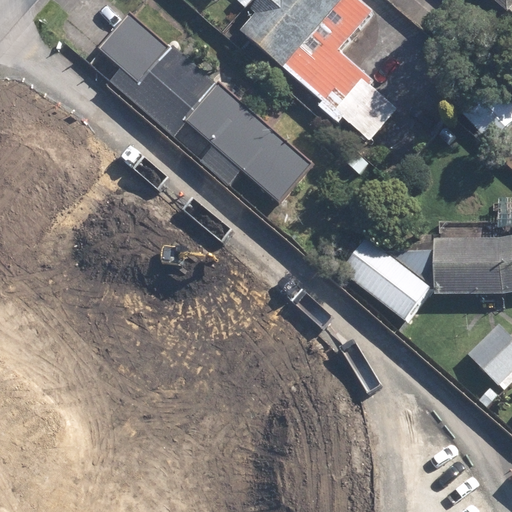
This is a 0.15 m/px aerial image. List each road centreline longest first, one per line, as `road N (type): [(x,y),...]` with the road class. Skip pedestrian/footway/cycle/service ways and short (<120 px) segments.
road 1 (track): [(0,37),(511,489)]
road 2 (unknown): [(0,243),(313,511)]
